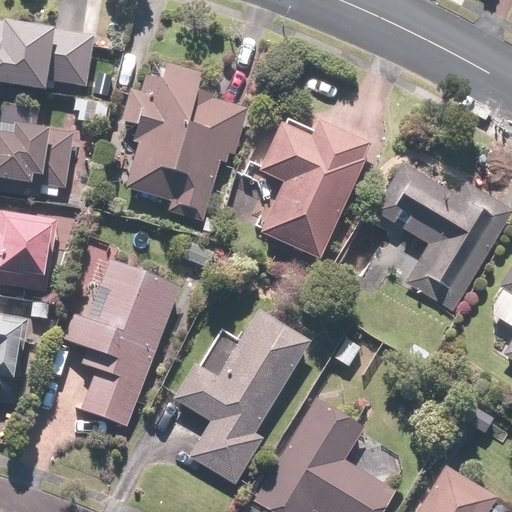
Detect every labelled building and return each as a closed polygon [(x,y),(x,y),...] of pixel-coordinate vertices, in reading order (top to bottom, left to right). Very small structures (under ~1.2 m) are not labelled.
[(95,34),(0,19),(0,88),(47,96),(49,84),(87,89),(95,34)] [(248,109),(198,96),(204,71),(168,63),(164,81),(146,76),(143,91),(124,87),(116,121),(127,123),(124,136),(137,139),(124,191),(170,203),(167,217),(205,226),(220,166),(233,169),(248,109)] [(362,161),(369,146),(316,124),(315,128),(285,116),(261,174),(284,183),(262,237),(324,263),(366,163),(362,161)] [(16,134),(0,132),(0,193),(69,200),(75,131),(17,126),(16,134)] [(455,312),(511,210),(511,209),(467,184),(460,197),(402,165),(375,215),(429,245),(407,285),(455,312)] [(0,224),(0,284),(3,285),(3,290),(48,293),(53,216),(1,212),(0,224)] [(188,243),(182,258),(208,269),(214,254),(188,243)] [(128,431),(179,287),(107,261),(85,320),(72,316),(63,341),(90,351),(82,371),(93,375),(79,413),(128,431)] [(511,362),(511,263),(483,312),(511,329),(511,338),(502,356),(511,362)] [(256,436),(309,342),(256,312),(219,377),(195,364),(175,400),(212,421),(190,461),(237,488),(264,440),(256,436)] [(26,321),(0,317),(0,405),(13,407),(26,321)] [(366,427),(316,398),(254,506),(263,511),(314,511),(315,511),(314,511),(385,511),(397,493),(345,463),(366,427)] [(473,405),(461,421),(483,437),(495,421),(473,405)] [(492,511),(499,502),(445,467),(416,511),(492,511)]
